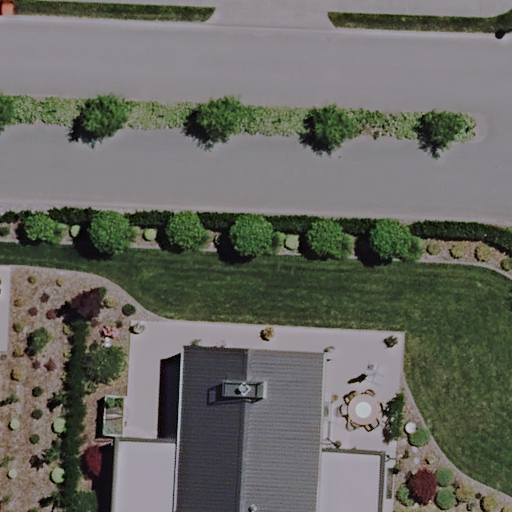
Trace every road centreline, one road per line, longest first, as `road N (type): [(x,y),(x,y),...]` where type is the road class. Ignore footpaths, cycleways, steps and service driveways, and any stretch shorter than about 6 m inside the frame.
road 1 (residential): [(511,186),(0,166)]
road 2 (residential): [(0,58),(511,75)]
